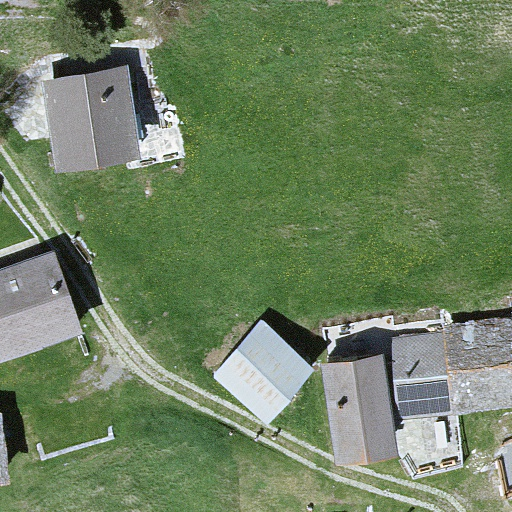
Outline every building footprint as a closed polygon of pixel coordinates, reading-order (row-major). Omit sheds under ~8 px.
[(114,73),(30,83),(41,176),(125,166),(114,73)] [(40,262),(0,274),(0,318),(11,354),(65,338),(40,262)] [(333,357),(281,308),(229,363),(281,412),(333,357)] [(511,398),(511,315),(471,322),(486,403),(511,398)] [(11,354),(0,318),(0,362),(13,359),(11,354)] [(467,326),(419,335),(425,416),(483,412),(467,326)] [(406,349),(350,356),(361,454),(417,447),(406,349)]
